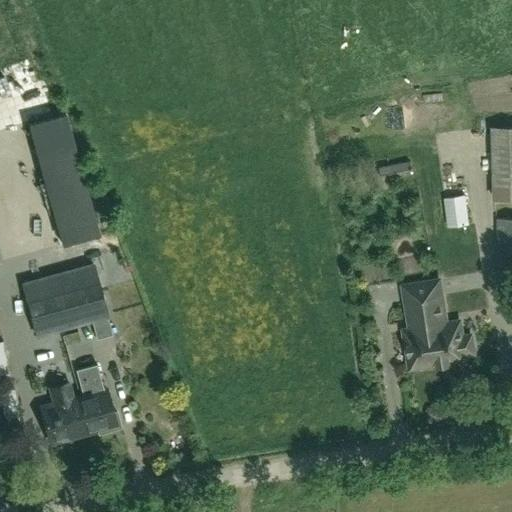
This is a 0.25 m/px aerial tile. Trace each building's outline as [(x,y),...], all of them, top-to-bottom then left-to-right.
[(404,104),(407,123),(417,121),(413,102),(404,104)] [(48,149),(69,146),(66,125),(45,128),(48,149)] [(511,127),(494,128),(495,200),(511,199),(511,127)] [(410,161),(380,164),(382,177),(411,174),(410,161)] [(468,195),(447,198),(451,227),(472,224),(468,195)] [(499,267),(511,266),(511,218),(498,219),(499,267)] [(22,282),(27,301),(30,311),(37,336),(91,321),(107,316),(108,316),(101,291),(98,281),(93,262),(22,282)] [(404,287),(405,294),(411,330),(404,331),(410,367),(437,363),(438,367),(450,365),(449,361),(466,358),(465,354),(474,353),(471,336),(462,338),(460,322),(446,324),(439,281),(404,287)] [(77,416),(81,431),(82,434),(98,430),(99,434),(121,428),(117,413),(113,414),(107,389),(104,390),(97,365),(77,370),(83,396),(78,397),(83,415),(77,416)] [(41,407),(50,440),(81,431),(77,416),(83,415),(78,397),(73,398),(68,383),(51,387),(55,403),(41,407)]
